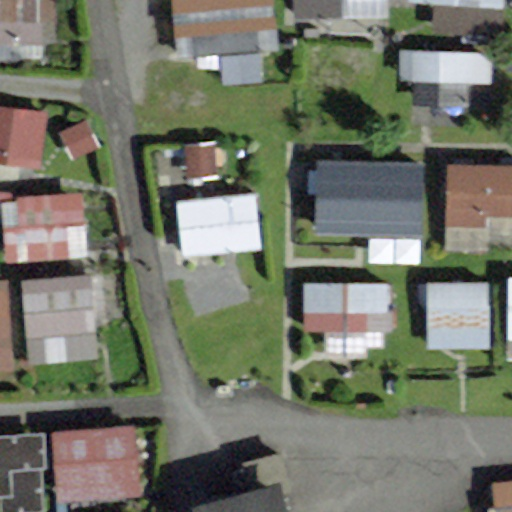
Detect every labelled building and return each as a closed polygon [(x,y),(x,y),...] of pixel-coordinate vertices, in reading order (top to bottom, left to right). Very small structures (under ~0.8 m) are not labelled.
[(0,0),(0,41),(59,42),(59,0),(0,0)] [(174,0),(177,53),(278,48),(275,0),(174,0)] [(293,0),(294,21),(388,16),(386,0),(293,0)] [(437,0),(437,24),(506,25),(506,0),(437,0)] [(425,47),(426,110),(469,109),(468,77),(494,76),(494,46),(425,47)] [(0,158),(47,162),(52,106),(0,101),(0,158)] [(316,231),(426,230),(425,154),(315,155),(316,231)] [(511,243),(511,159),(448,160),(449,243),(511,243)] [(76,188),(3,192),(8,263),(81,259),(76,188)] [(182,251),(262,247),(259,190),(179,194),(182,251)] [(28,333),(98,330),(95,271),(25,274),(28,333)] [(0,276),(0,365),(16,365),(12,276),(0,276)] [(306,329),(392,331),(393,278),(307,276),(306,329)] [(428,280),(431,347),(494,345),(491,278),(428,280)] [(53,425),(56,498),(144,493),(140,420),(53,425)] [(0,491),(46,489),(42,427),(0,428),(0,491)] [(493,511),(511,511),(511,475),(492,477),(493,511)] [(267,511),(263,493),(185,511),(267,511)]
